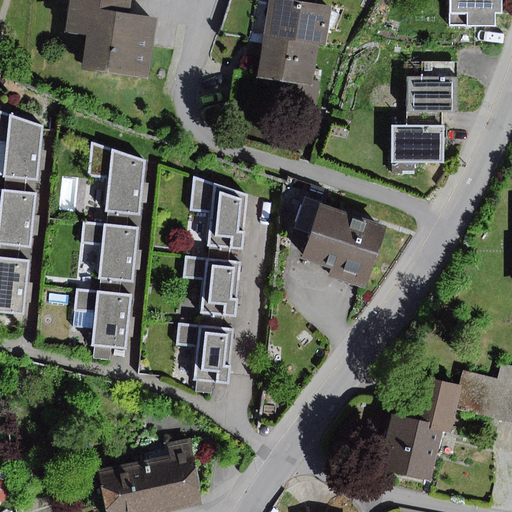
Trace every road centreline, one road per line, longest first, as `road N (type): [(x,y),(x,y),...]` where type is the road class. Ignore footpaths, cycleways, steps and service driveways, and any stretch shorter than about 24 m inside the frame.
road 1 (residential): [(449,225),(198,133),(184,94),(214,0)]
road 2 (residential): [(449,225),(247,511)]
road 3 (residential): [(511,96),(449,225)]
